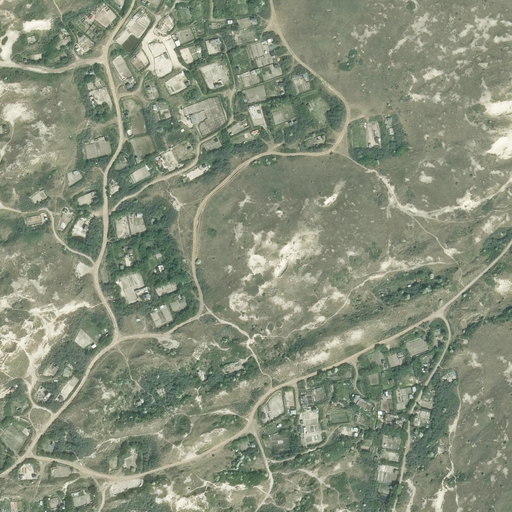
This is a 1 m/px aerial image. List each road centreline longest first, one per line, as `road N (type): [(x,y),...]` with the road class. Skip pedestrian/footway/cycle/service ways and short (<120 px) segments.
road 1 (track): [(133,0),(105,58),(122,138),(106,174),(96,271),(114,340),(24,457)]
road 2 (track): [(248,426),(274,389),(439,313),(511,242)]
road 3 (track): [(24,457),(132,477),(213,451),(248,426)]
